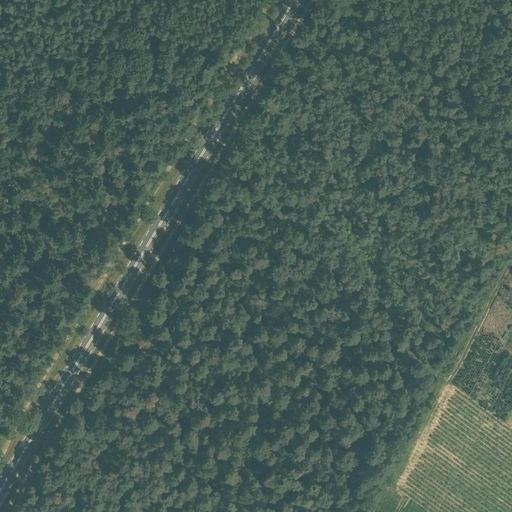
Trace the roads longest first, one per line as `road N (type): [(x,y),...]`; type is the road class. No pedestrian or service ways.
road 1 (primary): [(0,491),(294,0)]
road 2 (track): [(511,261),(453,374),(441,375),(187,177)]
